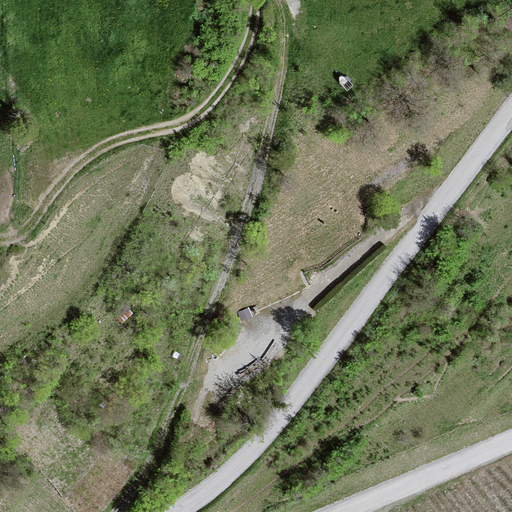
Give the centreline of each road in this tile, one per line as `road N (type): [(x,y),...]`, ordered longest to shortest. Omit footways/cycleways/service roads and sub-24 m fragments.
road 1 (track): [(118,511),(156,461),(256,183),(284,46),(277,0)]
road 2 (unclassified): [(511,101),(227,471),(170,511)]
road 3 (track): [(254,0),(238,63),(209,105),(196,117),(100,146),(25,231),(0,239)]
road 4 (unclassified): [(341,511),(511,438)]
